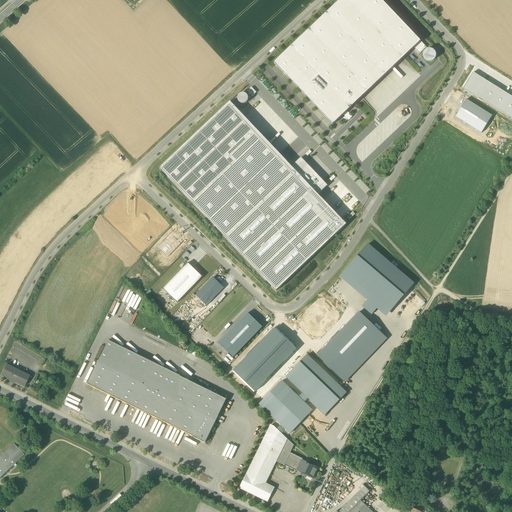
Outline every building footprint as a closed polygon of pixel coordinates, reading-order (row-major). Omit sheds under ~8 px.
[(333,124),(414,48),(421,41),(381,0),(340,0),(274,63),(333,124)] [(426,47),(421,41),(414,48),(420,54),(426,47)] [(423,55),(423,57),(424,59),(426,61),(429,62),(431,62),(433,60),(435,59),(436,56),(436,54),(435,51),(433,50),(430,49),(428,49),(425,50),(424,52),(423,55)] [(273,81),(275,79),(267,69),(265,70),(273,81)] [(511,96),(473,73),(463,88),(511,118),(511,96)] [(256,92),(251,87),(247,91),(252,96),(256,92)] [(238,99),(238,101),(239,102),(240,103),(242,104),(244,104),(245,103),(247,102),(248,101),(248,99),(248,97),(247,96),(246,94),(244,94),(243,93),(241,94),(239,95),(238,96),(238,97),(238,99)] [(466,100),(455,117),(481,133),(492,116),(466,100)] [(291,167),(230,102),(160,169),(276,291),(346,224),(318,194),(291,167)] [(301,158),(291,167),(318,194),(328,186),(301,158)] [(120,204),(109,215),(138,243),(149,232),(120,204)] [(172,231),(157,246),(168,257),(183,242),(172,231)] [(367,245),(413,284),(414,283),(368,244),(367,245)] [(413,284),(367,245),(344,272),(390,312),(413,284)] [(188,263),(163,289),(177,303),(202,277),(188,263)] [(219,272),(213,277),(220,284),(226,279),(219,272)] [(390,312),(344,272),(340,277),(367,301),(362,307),(372,314),(377,308),(386,316),(390,312)] [(224,288),(213,277),(196,295),(206,306),(224,288)] [(317,356),(340,378),(382,334),(359,312),(317,356)] [(248,313),(223,339),(237,353),(262,327),(248,313)] [(273,327),(232,370),(254,391),(295,348),(273,327)] [(382,334),(340,378),(345,382),(387,339),(382,334)] [(233,357),(237,353),(223,339),(218,343),(233,357)] [(86,384),(195,438),(205,416),(216,421),(226,399),(108,341),(86,384)] [(90,347),(85,357),(89,359),(94,349),(90,347)] [(260,404),(290,434),(312,411),(304,402),(308,398),(311,401),(310,401),(325,415),(346,393),(307,355),(286,377),(303,393),(299,398),(282,381),(260,404)] [(81,363),(76,376),(80,377),(84,364),(81,363)] [(339,384),(341,382),(320,363),(318,366),(339,384)] [(15,382),(24,387),(29,377),(6,365),(1,375),(10,380),(12,380),(11,382),(13,383),(14,381),(15,382)] [(205,443),(216,421),(205,416),(195,438),(205,443)] [(284,465),(290,453),(294,445),(274,426),(271,425),(262,443),(280,452),(276,461),(284,465)] [(231,460),(236,447),(215,438),(210,452),(231,460)] [(265,483),(276,461),(280,452),(262,443),(240,488),(267,502),(274,488),(265,483)] [(0,478),(13,466),(15,464),(24,455),(13,445),(0,457),(0,478)] [(297,471),(297,470),(298,468),(301,462),(302,460),(303,459),(290,453),(284,465),(286,466),(289,468),(297,471)] [(298,468),(304,471),(307,465),(301,462),(298,468)] [(306,475),(313,478),(316,472),(315,472),(317,468),(308,464),(307,463),(307,465),(304,471),(303,473),(306,475)] [(342,471),(337,480),(342,483),(347,474),(342,471)] [(361,490),(366,495),(370,491),(363,485),(359,489),(361,490)] [(361,490),(342,509),(345,511),(349,511),(355,507),(361,501),(366,495),(361,490)] [(360,511),(372,511),(361,501),(355,507),(359,511),(360,511)]
